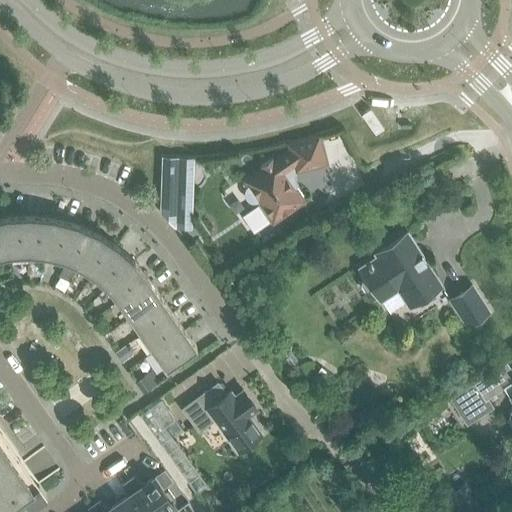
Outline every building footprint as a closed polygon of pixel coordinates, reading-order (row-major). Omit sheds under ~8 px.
[(383,127),(369,107),(361,113),(375,133),(383,127)] [(244,195),(246,198),(248,200),(251,202),(255,201),(258,200),(261,198),(274,217),(276,216),(278,219),(289,212),(287,209),(304,197),(293,182),(290,170),(323,162),(316,134),(289,141),(291,149),(274,161),(272,157),(259,166),(262,169),(247,180),(250,184),(248,185),(246,187),(244,191),(244,195)] [(161,155),(159,211),(175,227),(191,227),(194,156),(192,156),(161,155)] [(107,285),(107,286),(118,299),(165,367),(196,345),(149,277),(134,259),(116,244),(96,231),(75,222),(52,216),(29,213),(5,215),(0,215),(0,254),(10,252),(28,251),(45,253),(62,257),(79,264),(93,274),(107,285)] [(375,256),(357,268),(363,277),(360,279),(358,285),(363,292),(368,293),(372,291),(378,300),(381,298),(389,311),(405,302),(407,306),(440,285),(418,251),(413,254),(405,241),(401,234),(391,241),(373,253),(375,256)] [(65,272),(72,276),(75,270),(68,266),(65,272)] [(465,326),(488,311),(470,285),(448,299),(465,326)] [(125,344),(115,351),(122,361),(132,354),(125,344)] [(289,350),(282,354),(289,365),(296,360),(289,350)] [(511,374),(505,363),(475,382),(450,398),(465,422),(490,406),(485,397),(502,386),(511,400),(511,410),(510,411),(509,415),(511,419),(511,374)] [(321,366),(315,374),(331,387),(338,378),(321,366)] [(243,388),(234,394),(231,390),(214,402),(205,390),(182,407),(199,430),(215,418),(238,449),(243,445),(247,446),(256,439),(256,436),(256,435),(261,431),(248,414),(257,408),(243,388)] [(160,399),(139,414),(195,491),(206,483),(171,435),(181,427),(160,399)] [(0,511),(13,511),(29,502),(45,491),(0,426),(0,511)] [(45,443),(26,457),(40,478),(60,464),(45,443)] [(134,474),(128,478),(152,511),(171,511),(177,508),(172,500),(175,498),(167,488),(164,490),(154,475),(141,484),(134,474)] [(130,492),(118,500),(126,511),(152,511),(128,478),(123,482),(130,492)] [(453,500),(448,503),(453,511),(467,511),(480,504),(470,489),(453,500)] [(99,499),(93,503),(99,511),(126,511),(118,500),(106,509),(99,499)] [(91,511),(99,511),(93,503),(87,507),(91,511)]
